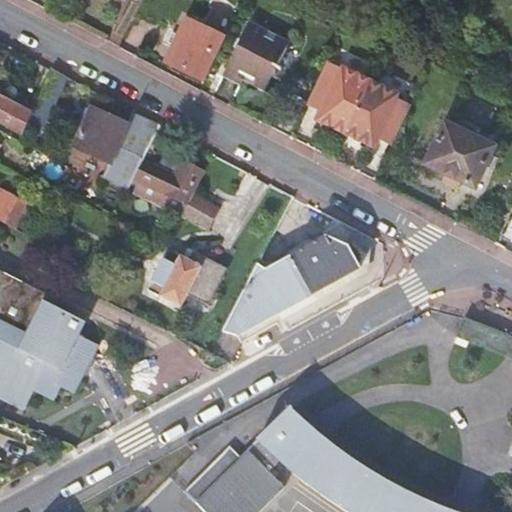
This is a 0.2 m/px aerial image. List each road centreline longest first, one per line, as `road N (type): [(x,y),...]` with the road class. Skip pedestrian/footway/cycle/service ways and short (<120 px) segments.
road 1 (residential): [(0,14),(468,262)]
road 2 (residential): [(468,262),(4,511)]
